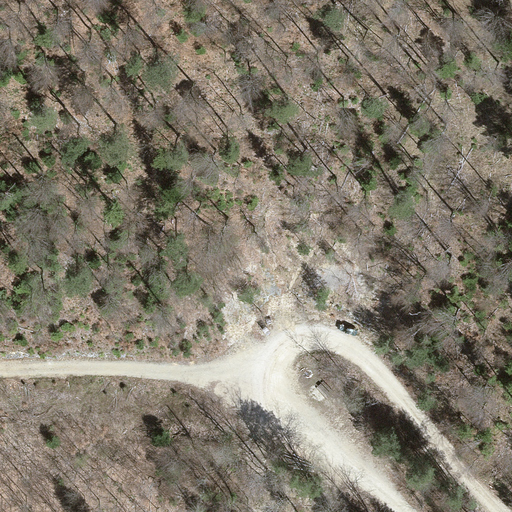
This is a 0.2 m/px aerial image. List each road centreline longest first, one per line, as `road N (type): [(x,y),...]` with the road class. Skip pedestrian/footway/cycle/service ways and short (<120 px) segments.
road 1 (track): [(499,511),(357,348),(331,331),(287,339),(265,371)]
road 2 (track): [(265,371),(0,370)]
road 3 (track): [(265,371),(285,405),(397,511)]
